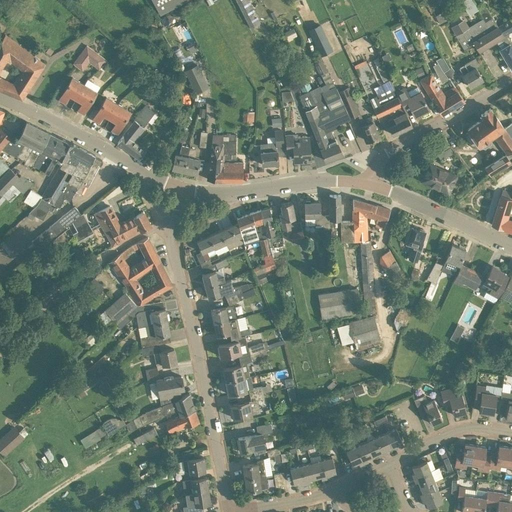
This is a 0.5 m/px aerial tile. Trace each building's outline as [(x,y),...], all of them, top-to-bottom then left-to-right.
[(188,0),(151,0),(160,15),(188,0)] [(258,24),(246,0),(236,0),(250,28),(258,24)] [(478,10),(477,9),(478,9),(471,0),(463,0),(460,2),(469,16),(478,10)] [(485,22),(492,18),(484,5),(477,9),(478,10),(483,19),(485,22)] [(169,21),(181,15),(178,9),(166,15),(169,21)] [(440,24),(446,20),(441,12),(435,16),(440,24)] [(485,22),(483,19),(465,30),(469,35),(459,41),(456,36),(455,36),(464,51),(474,44),(479,51),(503,36),(492,18),(485,22)] [(496,41),(497,43),(511,68),(511,44),(507,36),(511,32),(511,19),(498,27),(504,36),(496,41)] [(332,51),(319,25),(313,27),(308,30),(321,56),(332,51)] [(4,35),(0,42),(0,90),(5,82),(0,79),(0,67),(6,57),(23,69),(33,56),(4,35)] [(96,53),(90,48),(76,66),(82,71),(89,63),(96,53)] [(96,53),(89,63),(99,70),(106,60),(96,53)] [(44,64),(33,56),(23,69),(12,86),(5,82),(0,90),(22,99),(44,64)] [(444,72),(449,68),(442,56),(436,60),(438,64),(441,70),(443,73),(444,72)] [(373,61),(376,67),(381,65),(378,58),(373,61)] [(475,58),(459,68),(463,75),(470,87),(483,80),(476,68),(479,66),(475,58)] [(197,93),(209,88),(198,64),(186,70),(197,93)] [(376,67),(383,82),(388,79),(381,65),(376,67)] [(424,75),(421,67),(415,70),(418,78),(424,75)] [(448,78),(449,79),(456,74),(451,67),(449,68),(444,72),(448,78)] [(350,118),(338,92),(333,81),(332,82),(327,71),(327,72),(321,74),(329,92),(324,94),(320,87),(300,97),(310,120),(323,115),(330,130),(340,125),(339,123),(350,118)] [(465,99),(464,100),(458,91),(455,86),(447,91),(442,94),(430,75),(421,80),(441,115),(464,100),(465,99)] [(84,85),(72,78),(59,100),(65,104),(70,95),(76,99),(84,85)] [(87,80),(84,85),(76,99),(83,102),(77,111),(83,115),(96,92),(99,87),(87,80)] [(153,86),(148,81),(144,85),(149,91),(153,86)] [(417,87),(407,92),(405,88),(396,93),(397,95),(405,112),(411,110),(415,116),(429,109),(420,92),(419,93),(417,87)] [(360,114),(349,88),(338,92),(350,118),(360,114)] [(282,91),(283,99),(293,98),(292,90),(282,91)] [(157,91),(150,101),(156,105),(163,96),(157,91)] [(377,117),(397,107),(402,105),(397,95),(397,96),(381,103),(380,104),(373,107),(377,117)] [(380,104),(376,96),(370,99),(369,100),(373,107),(380,104)] [(118,105),(106,98),(93,120),(99,123),(104,115),(110,119),(118,105)] [(130,112),(118,105),(110,119),(116,122),(111,131),(117,134),(130,112)] [(148,121),(155,112),(145,105),(123,135),(117,143),(139,159),(145,151),(132,141),(148,121)] [(510,163),(511,161),(511,140),(504,128),(490,108),(481,115),(483,118),(479,121),(487,132),(486,134),(489,139),(493,136),(506,154),(506,155),(510,163)] [(244,123),(255,123),(256,111),(244,110),(244,123)] [(405,112),(401,114),(393,117),(393,118),(387,121),(389,127),(392,135),(412,125),(405,112)] [(343,154),(330,130),(323,115),(310,120),(309,120),(325,161),(343,154)] [(281,126),(281,118),(272,119),(273,127),(281,126)] [(379,137),(373,122),(372,118),(358,123),(360,127),(364,139),(366,138),(368,142),(379,137)] [(487,132),(479,121),(467,129),(469,132),(466,134),(466,138),(472,147),(476,148),(479,145),(479,146),(480,146),(481,148),(484,149),(491,144),(491,141),(489,139),(486,134),(487,132)] [(16,143),(10,139),(1,149),(18,158),(34,125),(26,122),(16,143)] [(25,161),(42,129),(34,125),(18,158),(25,161)] [(35,162),(50,133),(42,129),(25,161),(23,165),(31,169),(33,165),(35,162)] [(183,143),(189,132),(183,129),(177,140),(183,143)] [(0,150),(1,149),(10,139),(9,138),(10,137),(1,130),(0,130),(0,150)] [(284,150),(282,130),(274,131),(275,138),(275,143),(267,144),(260,145),(262,165),(278,163),(277,151),(284,150)] [(50,154),(58,137),(50,133),(35,162),(44,166),(50,154)] [(243,162),(235,162),(236,134),(230,134),(230,133),(227,133),(227,134),(217,135),(217,136),(217,144),(223,145),(222,155),(224,156),(224,162),(223,162),(221,181),(242,181),(243,162)] [(223,145),(217,144),(217,136),(217,135),(213,135),(212,144),(211,144),(207,180),(219,181),(221,181),(223,162),(224,162),(224,156),(222,155),(223,145)] [(310,161),(308,136),(298,137),(297,135),(285,136),(286,154),(293,153),(294,162),(310,161)] [(50,174),(57,162),(61,164),(62,165),(65,161),(73,145),(68,142),(58,137),(50,154),(44,166),(41,170),(50,174)] [(450,147),(447,142),(439,147),(442,151),(450,147)] [(37,204),(34,208),(29,213),(26,217),(32,220),(34,216),(43,220),(48,210),(56,214),(59,208),(60,208),(65,198),(70,201),(75,192),(81,195),(85,187),(88,188),(101,162),(100,159),(94,156),(95,156),(73,145),(65,161),(62,165),(61,164),(42,196),(37,204)] [(175,154),(172,169),(184,171),(190,147),(182,145),(179,155),(175,154)] [(194,159),(197,149),(190,147),(184,171),(196,174),(199,160),(194,159)] [(445,158),(453,153),(450,148),(442,153),(445,158)] [(490,175),(510,163),(506,155),(498,160),(497,159),(493,162),(493,163),(485,168),(490,175)] [(0,178),(9,169),(2,162),(0,164),(0,178)] [(456,176),(429,164),(422,181),(448,193),(456,176)] [(18,178),(9,169),(0,178),(0,193),(1,195),(12,184),(18,178)] [(18,178),(12,184),(20,191),(22,194),(33,183),(20,176),(18,178)] [(10,202),(20,191),(12,184),(1,195),(0,196),(0,204),(6,198),(10,202)] [(31,190),(23,202),(30,205),(36,193),(31,190)] [(511,199),(511,194),(502,191),(492,225),(511,231),(511,220),(505,219),(511,200),(511,199)] [(36,193),(30,205),(34,208),(37,204),(42,196),(36,193)] [(354,233),(353,222),(341,221),(340,195),(329,195),(330,215),(331,229),(332,242),(354,241),(354,233)] [(376,205),(353,198),(353,222),(354,233),(354,241),(354,242),(360,242),(366,317),(373,316),(375,315),(370,240),(366,241),(365,232),(367,232),(366,217),(372,218),(376,205)] [(295,219),(291,203),(281,205),(283,213),(280,214),(284,236),(290,235),(291,234),(288,220),(295,219)] [(321,215),(320,203),(304,203),(304,225),(323,225),(323,229),(331,229),(330,215),(321,215)] [(390,210),(376,205),(372,218),(377,220),(375,226),(383,229),(390,210)] [(151,225),(143,212),(120,224),(110,206),(94,215),(99,223),(100,226),(104,232),(110,228),(118,243),(151,225)] [(72,222),(81,214),(74,207),(32,241),(38,249),(72,222)] [(276,234),(269,207),(261,210),(267,236),(271,254),(273,261),(275,267),(287,264),(285,254),(286,254),(282,235),(276,236),(276,234)] [(255,241),(259,258),(271,254),(267,236),(261,210),(260,210),(249,214),(258,238),(259,240),(255,241)] [(72,233),(77,242),(93,232),(92,230),(100,226),(99,223),(91,228),(83,213),(81,214),(72,222),(77,231),(72,233)] [(238,223),(243,242),(258,238),(249,214),(237,218),(238,223)] [(238,223),(220,231),(226,244),(226,243),(228,250),(244,243),(243,242),(238,223)] [(421,241),(424,231),(411,227),(406,243),(413,245),(409,259),(416,262),(423,241),(421,241)] [(66,235),(64,231),(52,241),(56,246),(65,245),(66,235)] [(209,236),(214,247),(214,248),(226,244),(220,231),(209,236)] [(303,232),(291,234),(290,235),(292,242),(304,240),(303,232)] [(196,254),(200,263),(209,259),(209,260),(210,259),(209,257),(217,253),(214,248),(214,247),(209,236),(197,241),(201,252),(196,254)] [(136,280),(134,277),(150,266),(151,268),(159,260),(148,237),(131,246),(110,262),(128,287),(136,280)] [(460,264),(462,259),(465,250),(452,244),(445,262),(459,267),(460,264)] [(395,262),(390,250),(379,256),(379,263),(382,269),(383,269),(386,276),(399,270),(395,262)] [(327,268),(325,258),(317,259),(319,270),(327,268)] [(212,265),(209,260),(209,259),(200,263),(202,269),(212,265)] [(228,264),(225,259),(215,263),(218,269),(228,264)] [(172,285),(159,260),(151,268),(158,281),(143,290),(136,280),(128,287),(126,289),(138,306),(172,285)] [(435,283),(443,265),(435,262),(426,279),(431,282),(435,283)] [(481,274),(461,264),(459,267),(453,282),(461,286),(463,283),(474,288),(481,274)] [(487,291),(498,297),(506,282),(500,279),(503,273),(492,267),(484,283),(490,286),(487,291)] [(416,281),(419,271),(412,269),(409,279),(416,281)] [(217,277),(215,271),(202,275),(205,287),(223,282),(225,281),(223,276),(217,277)] [(261,288),(266,286),(261,274),(255,276),(261,288)] [(511,296),(511,277),(503,292),(511,296)] [(77,314),(103,287),(94,279),(69,305),(77,314)] [(224,293),(226,299),(241,292),(249,288),(248,284),(239,286),(233,288),(231,280),(223,282),(205,287),(208,299),(222,295),(222,294),(224,293)] [(425,298),(431,301),(438,284),(435,283),(431,282),(425,298)] [(361,313),(357,288),(318,294),(321,320),(361,313)] [(137,306),(125,293),(105,311),(118,325),(138,306),(137,306)] [(236,294),(226,299),(229,305),(233,303),(239,301),(239,300),(236,294)] [(168,321),(165,309),(151,312),(150,304),(139,306),(138,306),(118,325),(121,328),(129,320),(133,317),(137,316),(139,327),(145,326),(168,321)] [(213,323),(228,320),(225,308),(211,310),(213,323)] [(250,335),(249,329),(239,331),(237,318),(236,318),(236,319),(228,320),(213,323),(216,336),(231,333),(232,339),(238,338),(238,337),(245,336),(250,335)] [(168,321),(145,326),(147,336),(140,337),(142,348),(158,345),(157,339),(156,337),(170,334),(168,321)] [(342,344),(355,340),(350,322),(338,325),(342,344)] [(294,337),(291,325),(278,329),(283,340),(294,337)] [(93,331),(82,342),(89,349),(100,339),(93,331)] [(451,339),(457,342),(460,337),(453,334),(451,339)] [(241,353),(239,347),(247,345),(245,336),(238,337),(238,338),(239,342),(218,346),(221,357),(241,353)] [(263,343),(247,348),(249,355),(265,350),(263,343)] [(143,356),(153,354),(155,365),(163,364),(163,365),(176,363),(174,349),(160,351),(159,352),(158,345),(142,348),(141,349),(143,356)] [(263,350),(249,355),(251,361),(265,357),(263,350)] [(475,361),(478,353),(472,351),(469,359),(475,361)] [(77,375),(84,368),(78,362),(71,369),(77,375)] [(244,371),(243,365),(240,366),(223,369),(226,382),(250,377),(248,370),(244,371)] [(157,367),(156,368),(145,370),(148,380),(158,373),(157,367)] [(89,382),(84,374),(78,378),(84,385),(89,382)] [(164,378),(157,380),(161,400),(181,396),(180,390),(184,389),(181,376),(172,378),(172,376),(164,377),(164,378)] [(252,389),(250,377),(226,382),(229,395),(246,391),(248,390),(249,396),(268,392),(268,391),(268,392),(267,388),(262,389),(262,387),(252,389)] [(84,388),(78,378),(74,381),(80,391),(84,388)] [(117,391),(110,379),(99,386),(107,398),(117,391)] [(326,387),(329,390),(336,384),(333,381),(326,387)] [(363,392),(361,384),(352,387),(355,395),(363,392)] [(498,408),(501,395),(496,394),(485,392),(485,387),(476,386),(473,404),(479,405),(479,411),(493,413),(494,407),(498,408)] [(353,395),(350,388),(342,392),(344,399),(353,395)] [(455,396),(453,388),(440,391),(444,406),(450,404),(454,415),(466,412),(464,403),(466,403),(463,394),(455,396)] [(501,395),(498,408),(499,408),(498,413),(506,414),(505,418),(511,419),(511,392),(509,392),(502,391),(501,395)] [(260,413),(257,401),(264,399),(264,397),(269,396),(268,392),(249,396),(250,401),(231,405),(234,419),(260,413)] [(195,411),(189,393),(175,401),(152,409),(139,416),(135,419),(127,423),(125,424),(128,432),(138,427),(166,416),(164,413),(178,408),(180,415),(195,411)] [(442,419),(433,400),(427,403),(424,395),(414,400),(420,415),(426,413),(431,424),(442,419)] [(340,400),(338,396),(329,399),(330,404),(340,400)] [(180,415),(165,422),(170,433),(183,427),(198,422),(195,411),(180,415)] [(340,426),(338,419),(331,421),(333,428),(340,426)] [(108,435),(118,429),(115,423),(105,430),(108,435)] [(256,427),(258,435),(262,434),(272,432),(271,424),(256,427)] [(0,450),(5,456),(25,438),(24,437),(28,433),(23,428),(19,432),(14,427),(0,439),(0,450)] [(94,431),(99,438),(100,438),(105,434),(101,427),(94,431)] [(396,428),(386,433),(392,447),(397,445),(399,447),(403,445),(396,428)] [(392,447),(386,433),(376,437),(383,454),(388,452),(387,450),(392,447)] [(266,452),(262,434),(258,435),(251,436),(238,438),(240,452),(253,450),(254,455),(266,452)] [(137,444),(143,441),(140,435),(133,438),(137,444)] [(383,454),(376,437),(366,442),(372,456),(378,454),(379,456),(383,454)] [(372,456),(366,442),(356,446),(363,463),(368,461),(367,458),(372,456)] [(297,452),(294,443),(288,445),(291,454),(297,452)] [(472,464),(475,446),(464,444),(462,455),(456,454),(454,467),(465,468),(466,463),(472,464)] [(363,463),(356,446),(346,451),(352,465),(358,462),(359,465),(363,463)] [(486,447),(475,446),(472,464),(477,465),(476,470),(488,472),(488,468),(490,459),(484,458),(486,447)] [(509,447),(498,446),(496,457),(490,456),(490,459),(488,468),(505,471),(506,466),(509,447)] [(268,458),(280,454),(278,447),(266,452),(268,458)] [(205,470),(203,457),(195,458),(194,451),(181,454),(183,460),(185,473),(189,472),(189,473),(197,472),(205,470)] [(332,457),(321,460),(326,478),(330,476),(330,474),(336,472),(332,457)] [(266,476),(263,459),(257,461),(257,464),(242,466),(244,479),(265,476),(266,476)] [(321,460),(311,463),(315,478),(320,476),(321,479),(326,478),(321,460)] [(413,478),(430,471),(426,461),(412,467),(414,472),(412,473),(413,478)] [(58,462),(44,471),(48,479),(63,470),(58,462)] [(311,463),(300,466),(305,483),(310,482),(309,479),(315,478),(311,463)] [(305,483),(300,466),(290,468),(293,483),(300,482),(300,484),(305,483)] [(157,467),(140,477),(143,482),(161,472),(157,467)] [(430,471),(413,478),(415,482),(418,481),(420,487),(435,481),(430,471)] [(208,490),(206,477),(198,478),(197,472),(189,473),(189,472),(185,473),(186,480),(183,480),(185,493),(208,490)] [(286,486),(284,473),(274,475),(275,487),(286,486)] [(268,489),(266,476),(265,476),(244,479),(246,492),(268,489)] [(435,481),(420,487),(422,492),(420,493),(422,498),(439,491),(435,481)] [(465,488),(459,487),(457,500),(463,501),(461,511),(472,511),(475,495),(464,494),(465,488)] [(210,503),(208,490),(185,493),(187,507),(188,511),(182,511),(203,511),(202,504),(210,503)] [(439,491),(422,498),(423,502),(426,501),(428,507),(443,502),(439,491)] [(485,497),(475,495),(472,511),(483,511),(485,504),(491,505),(493,492),(486,491),(485,497)] [(493,492),(491,505),(497,506),(496,511),(507,511),(509,501),(510,495),(493,492)]
